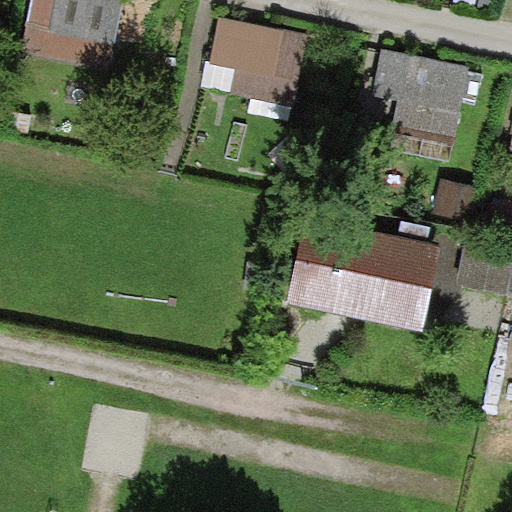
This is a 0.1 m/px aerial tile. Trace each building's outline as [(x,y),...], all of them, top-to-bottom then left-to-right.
[(121,0),(59,0),(53,26),(113,39),(121,0)] [(308,34),(222,16),(213,60),(238,65),(233,88),(295,101),(308,34)] [(469,67),(383,53),(377,91),(401,95),(398,117),(459,127),(469,67)] [(481,194),(446,187),(441,209),(476,216),(481,194)] [(434,251),(313,225),(299,293),(420,319),(434,251)]
